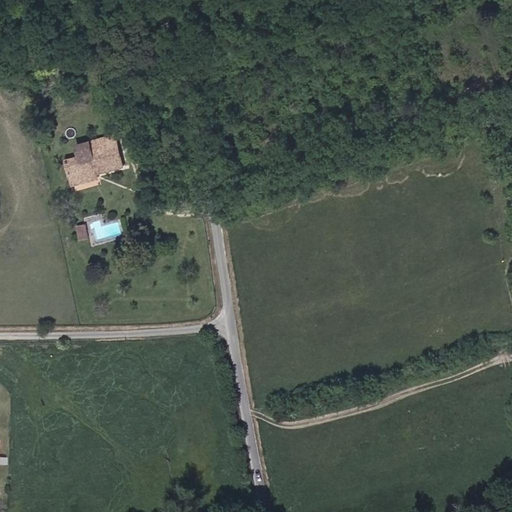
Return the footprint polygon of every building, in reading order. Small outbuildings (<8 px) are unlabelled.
[(122,147),(119,132),(102,136),(105,151),(122,147)] [(126,163),(122,147),(105,151),(102,136),(80,141),(83,152),(85,158),(71,162),(74,175),(126,163)] [(85,158),(83,152),(70,155),(71,162),(85,158)] [(76,181),(128,169),(126,163),(74,175),(76,181)] [(91,235),(88,220),(79,222),(83,237),(91,235)]
